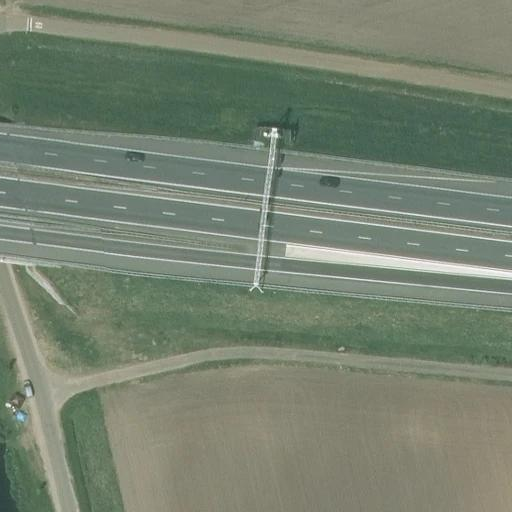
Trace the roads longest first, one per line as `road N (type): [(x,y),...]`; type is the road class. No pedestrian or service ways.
road 1 (unclassified): [(0,25),(511,100)]
road 2 (motorway): [(0,195),(511,258)]
road 3 (motorway): [(511,212),(0,150)]
road 4 (motorway): [(0,235),(511,288)]
road 5 (track): [(41,395),(104,374),(233,354),(511,380)]
road 6 (unclassified): [(65,511),(41,395),(0,274)]
